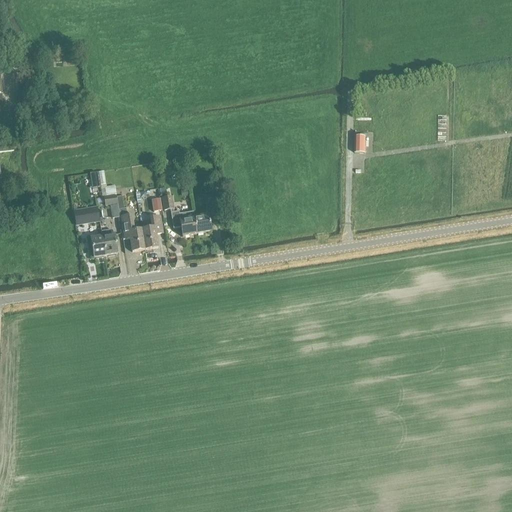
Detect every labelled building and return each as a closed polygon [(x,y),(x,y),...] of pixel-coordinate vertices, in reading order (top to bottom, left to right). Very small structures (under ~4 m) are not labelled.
[(375,132),(375,161),(392,161),(392,132),(375,132)] [(354,137),(354,154),(365,154),(365,137),(354,137)] [(0,179),(0,153),(13,152),(12,140),(0,141),(0,198),(2,198),(0,179)] [(104,172),(99,173),(100,184),(103,199),(116,197),(114,186),(106,188),(104,172)] [(92,177),(93,186),(100,184),(99,173),(93,174),(93,177),(92,177)] [(368,195),(368,208),(385,208),(385,205),(392,205),(392,208),(407,208),(407,185),(393,185),(393,173),(374,173),(374,195),(368,195)] [(209,209),(224,207),(222,194),(206,197),(209,209)] [(122,196),(116,197),(117,205),(119,217),(121,217),(127,216),(126,208),(124,209),(122,196)] [(116,197),(103,199),(105,207),(110,207),(117,205),(116,197)] [(182,237),(197,235),(193,218),(192,212),(178,215),(178,212),(177,212),(173,213),(171,198),(161,200),(163,211),(169,210),(173,229),(180,228),(182,237)] [(117,205),(110,207),(112,219),(119,217),(117,205)] [(81,225),(99,223),(97,207),(79,209),(81,225)] [(133,231),(130,216),(127,216),(121,217),(125,240),(130,239),(132,252),(145,251),(141,230),(133,231)] [(207,216),(193,218),(197,235),(210,232),(207,216)] [(152,228),(141,230),(145,251),(157,249),(155,235),(161,234),(159,217),(150,218),(152,228)] [(111,231),(101,232),(102,239),(105,257),(117,255),(114,237),(111,231)] [(102,239),(91,241),(94,259),(105,257),(102,239)]
